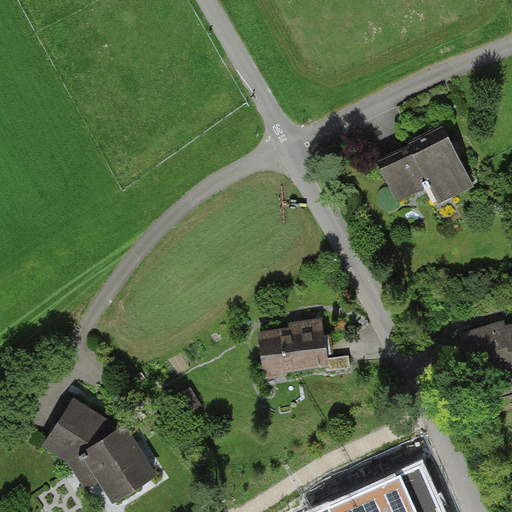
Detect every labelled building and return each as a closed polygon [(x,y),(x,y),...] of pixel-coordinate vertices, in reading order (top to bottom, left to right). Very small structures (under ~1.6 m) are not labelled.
[(443,125),(378,157),(398,198),(442,177),(451,194),(472,184),(443,125)] [(328,318),(261,333),(271,377),(337,362),(328,318)] [(493,325),(463,334),(477,383),(511,372),(511,325),(495,330),(493,325)] [(46,442),(72,458),(86,481),(99,473),(116,498),(154,472),(123,425),(117,429),(110,423),(103,418),(72,402),(46,442)] [(441,511),(420,465),(313,511),(441,511)]
